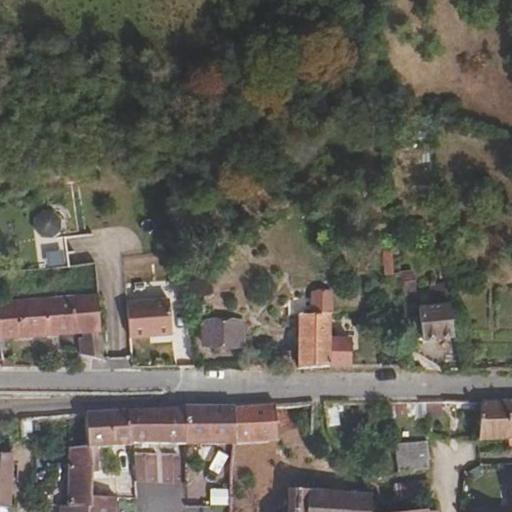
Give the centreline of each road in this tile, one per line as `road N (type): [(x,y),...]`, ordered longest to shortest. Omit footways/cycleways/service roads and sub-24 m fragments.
road 1 (residential): [(224,385),(511,386)]
road 2 (residential): [(0,410),(178,399),(224,385)]
road 3 (residential): [(0,375),(224,385)]
